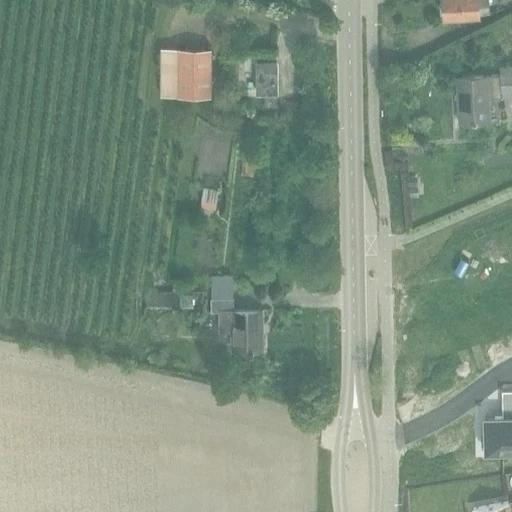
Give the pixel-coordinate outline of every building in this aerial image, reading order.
[(478,10),(489,9),(487,0),(442,0),(444,17),(479,15),(478,10)] [(464,57),(463,42),(452,43),(453,58),(464,57)] [(178,47),(178,96),(211,96),(211,47),(178,47)] [(257,93),(276,92),(276,62),(257,62),(257,93)] [(488,97),(511,95),(511,65),(500,66),(501,75),(458,77),(460,122),(489,120),(488,97)] [(254,164),(255,150),(242,149),(241,163),(254,164)] [(417,177),(408,177),(408,186),(417,186),(417,177)] [(418,187),(409,187),(409,197),(418,196),(418,187)] [(215,211),(218,190),(203,188),(199,208),(215,211)] [(511,279),(486,281),(488,310),(511,308),(511,279)] [(231,329),(232,349),(262,349),(261,309),(232,309),(232,297),(211,298),(211,310),(220,310),(220,329),(231,329)] [(485,432),(481,432),(482,446),(485,446),(485,450),(511,449),(511,390),(502,391),(503,416),(484,416),(485,432)] [(508,500),(473,507),(473,511),(511,511),(511,502),(508,504),(508,500)]
